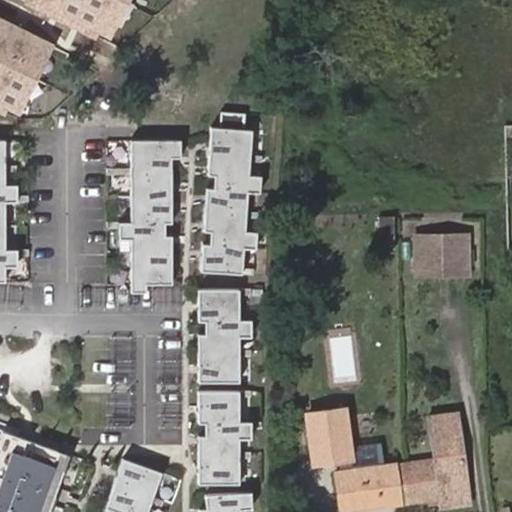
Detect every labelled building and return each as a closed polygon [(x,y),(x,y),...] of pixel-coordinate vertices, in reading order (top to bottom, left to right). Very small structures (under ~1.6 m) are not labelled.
[(26,0),(24,5),(114,48),(136,0),(26,0)] [(0,113),(24,125),(63,43),(0,13),(0,113)] [(221,120),(212,119),(209,167),(216,168),(215,181),(208,180),(205,224),(212,224),(211,237),(204,237),(202,264),(244,266),(246,240),(258,241),(259,224),(247,223),(250,184),(261,185),(263,168),(251,167),(254,122),(245,122),(246,106),(222,104),(221,120)] [(180,137),(130,137),(131,220),(119,220),(119,237),(131,237),(131,290),(147,289),(147,281),(172,281),(172,233),(165,234),(165,220),(172,220),(171,155),(180,155),(180,137)] [(6,138),(0,138),(0,279),(6,280),(6,265),(18,265),(18,248),(6,248),(6,200),(18,200),(18,183),(6,183),(6,138)] [(394,243),(393,213),(381,213),(381,243),(394,243)] [(467,236),(414,236),(415,275),(467,275),(467,236)] [(240,281),(199,281),(199,313),(206,313),(206,326),(199,326),(199,374),(240,374),(240,329),(252,329),(252,312),(240,312),(240,281)] [(240,479),(240,434),(252,435),(252,417),(240,418),(240,386),(199,387),(199,419),(206,419),(206,432),(199,432),(200,480),(240,479)] [(352,470),(344,409),(305,414),(312,464),(341,460),(343,472),(336,473),(339,511),(401,504),(396,465),(352,470)] [(396,465),(401,504),(440,499),(468,495),(457,412),(429,416),(434,460),(396,465)] [(0,511),(49,511),(71,455),(4,430),(0,440),(0,511)] [(148,511),(163,473),(124,459),(104,511),(148,511)] [(240,511),(241,508),(252,507),(251,490),(205,493),(206,507),(200,507),(199,511),(240,511)] [(469,504),(468,495),(440,499),(441,508),(469,504)]
